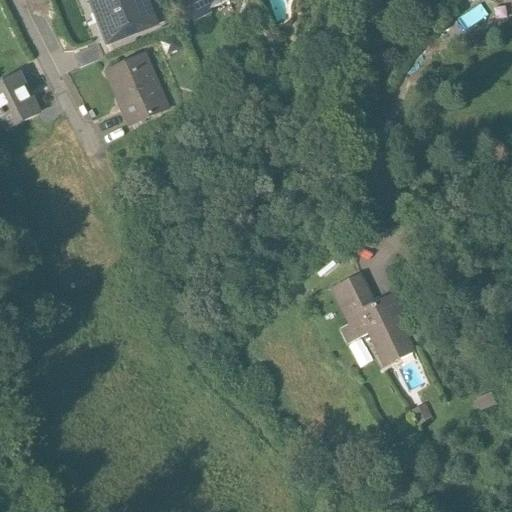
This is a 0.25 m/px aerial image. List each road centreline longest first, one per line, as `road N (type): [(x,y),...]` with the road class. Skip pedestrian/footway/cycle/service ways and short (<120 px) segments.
road 1 (track): [(108,190),(193,359),(225,398),(324,473),(360,511)]
road 2 (residential): [(15,0),(108,190)]
